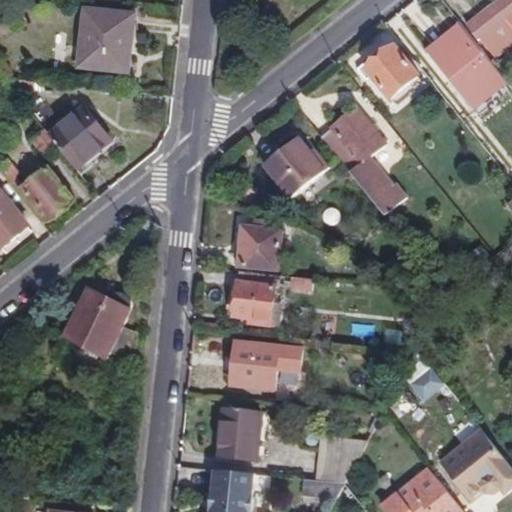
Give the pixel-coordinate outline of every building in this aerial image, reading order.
[(511,0),(500,0),(470,25),(484,42),(487,41),(498,56),(509,48),(505,41),(511,35),(511,0)] [(134,14),(88,9),(84,36),(90,37),(87,70),(132,74),(135,42),(131,42),(134,14)] [(481,101),(508,79),(464,26),(433,52),(455,79),(459,75),(481,101)] [(421,76),(404,54),(398,47),(370,70),(393,99),(421,76)] [(421,76),(425,73),(407,51),(404,54),(421,76)] [(34,82),(0,79),(9,89),(33,91),(34,82)] [(322,136),(386,216),(408,199),(397,184),(394,186),(392,181),(384,182),(374,168),(375,162),(371,157),(388,144),(360,108),(322,136)] [(110,143),(82,109),(46,135),(58,152),(65,160),(74,171),(110,143)] [(46,161),(58,152),(46,135),(42,131),(30,141),(46,161)] [(267,166),(293,199),(333,167),(321,152),(316,156),(301,139),(267,166)] [(27,198),(42,216),(47,222),(72,202),(47,172),(24,191),(16,180),(18,177),(5,161),(0,165),(0,170),(24,201),(27,198)] [(28,226),(0,190),(0,245),(1,247),(28,226)] [(24,201),(39,220),(42,216),(27,198),(24,201)] [(245,228),(241,267),(280,270),(283,232),(275,231),(275,223),(268,222),(267,230),(245,228)] [(278,277),(241,273),(239,283),(277,286),(278,277)] [(314,280),(293,278),(292,289),(313,291),(314,280)] [(277,286),(239,283),(236,317),(257,319),(256,324),(281,326),(283,313),(274,312),(277,286)] [(116,295),(115,295),(94,285),(74,329),(132,355),(142,329),(129,323),(136,308),(137,307),(138,304),(139,301),(138,298),(137,296),(136,293),(134,291),(131,290),(128,289),(125,289),(122,289),(120,291),(117,292),(116,295)] [(444,304),(450,293),(439,292),(435,299),(444,304)] [(300,371),(302,348),(237,343),(232,386),(277,390),(279,369),(300,371)] [(426,398),(445,382),(433,368),(414,383),(426,398)] [(300,394),(302,378),(284,376),(282,391),(300,394)] [(256,462),(262,416),(226,412),(222,458),(256,462)] [(305,480),(315,481),(317,467),(350,470),(353,449),(361,453),(374,429),(361,421),(350,441),(272,433),(267,476),(305,480)] [(511,491),(511,463),(508,458),(484,429),(442,461),(472,500),(487,489),(489,493),(498,493),(504,488),(509,494),(511,491)] [(466,511),(432,469),(386,507),(390,511),(466,511)] [(248,511),(252,475),(212,471),(208,511),(248,511)] [(340,498),(347,484),(315,481),(305,480),(305,494),(340,498)] [(473,507),(477,511),(491,511),(497,507),(487,496),(473,507)]
